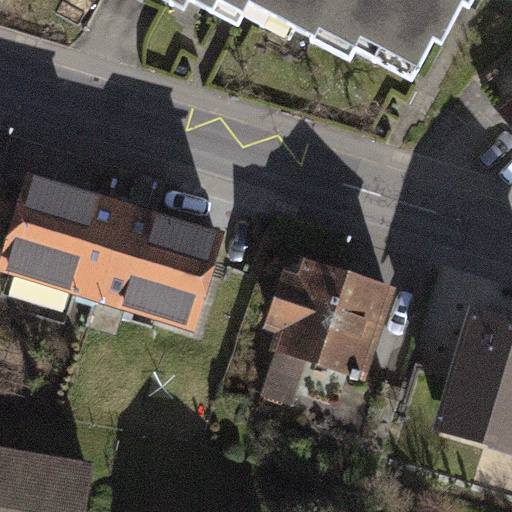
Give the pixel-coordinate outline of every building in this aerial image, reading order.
[(192,0),(231,19),(240,0),(352,53),(358,41),(429,75),(465,0),(192,0)] [(511,78),(491,95),(511,121),(511,78)] [(21,164),(0,234),(0,265),(97,295),(126,196),(21,164)] [(221,223),(126,196),(97,295),(190,327),(221,223)] [(264,326),(247,388),(365,432),(381,381),(364,375),(394,281),(297,248),(292,264),(279,261),(259,325),(264,326)] [(511,309),(465,294),(429,419),(511,444),(511,309)] [(83,511),(93,457),(0,441),(0,511),(83,511)]
